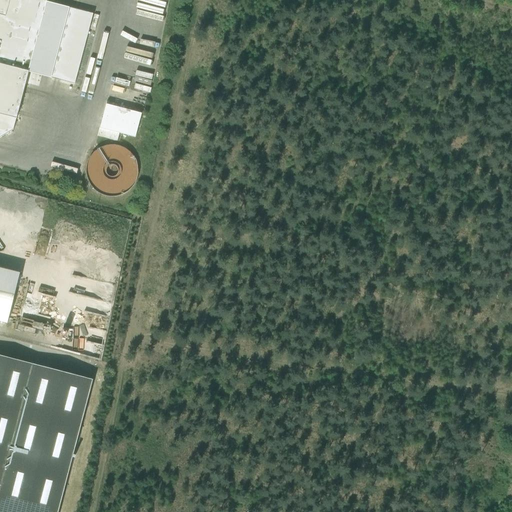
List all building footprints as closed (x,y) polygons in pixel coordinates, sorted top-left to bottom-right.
[(0,0),(0,138),(13,131),(46,0),(0,0)] [(50,79),(73,85),(93,15),(69,9),(50,79)] [(97,137),(117,142),(119,133),(135,138),(141,114),(105,105),(97,137)] [(98,148),(97,149),(97,150),(107,167),(117,165),(110,169),(113,174),(114,177),(115,177),(97,188),(109,185),(110,192),(124,189),(137,181),(132,160),(122,143),(98,148)] [(0,323),(7,325),(20,275),(0,270),(0,323)] [(0,511),(57,511),(91,381),(0,356),(0,511)]
